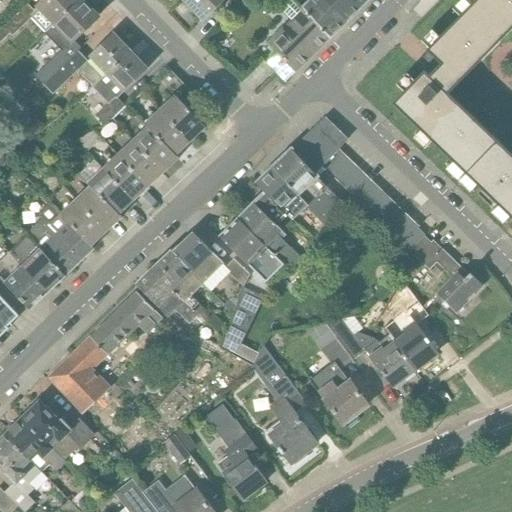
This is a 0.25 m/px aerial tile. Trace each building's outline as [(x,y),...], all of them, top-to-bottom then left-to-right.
[(43,36),(47,33),(80,0),(44,0),(36,8),(34,11),(26,3),(0,27),(0,44),(27,19),(43,36)] [(45,85),(76,53),(69,46),(99,17),(81,0),(80,0),(47,33),(63,49),(36,76),(45,85)] [(183,0),(203,20),(223,0),(183,0)] [(305,0),(300,6),(302,9),(330,39),(359,10),(349,0),(305,0)] [(349,0),(359,10),(369,0),(349,0)] [(511,156),(447,94),(511,27),(511,0),(476,0),(427,50),(441,63),(429,76),(424,71),(393,104),(511,217),(511,156)] [(330,39),(302,9),(282,29),(268,43),(277,53),(267,63),(285,83),(330,39)] [(99,81),(99,82),(131,51),(113,33),(84,61),(76,53),(45,85),(54,94),(79,70),(95,85),(99,81)] [(131,51),(99,82),(114,98),(97,115),(96,114),(84,125),(89,129),(100,119),(106,125),(125,106),(142,88),(136,81),(148,69),(131,51)] [(160,109),(191,143),(206,129),(174,95),(160,109)] [(176,157),(191,143),(160,109),(143,125),(146,128),(176,157)] [(322,167),(339,150),(342,147),(319,124),(293,148),(292,147),(290,149),(315,175),(322,167)] [(179,159),(176,157),(146,128),(132,141),(163,174),(179,159)] [(149,187),(163,174),(132,141),(118,154),(149,187)] [(304,196),(320,181),(315,175),(290,149),(273,165),(304,196)] [(348,158),(339,150),(322,167),(331,175),(348,158)] [(133,202),(149,187),(118,154),(102,169),(133,202)] [(357,167),(348,158),(331,175),(340,184),(357,167)] [(294,222),(308,209),(300,200),(304,196),(273,165),(255,184),(264,193),(286,214),(294,222)] [(366,175),(357,167),(340,184),(349,192),(366,175)] [(119,216),(133,202),(102,169),(87,183),(89,186),(119,216)] [(374,184),(366,175),(349,192),(358,201),(374,184)] [(383,193),(374,184),(358,201),(367,210),(383,193)] [(122,218),(119,216),(89,186),(75,199),(107,233),(122,218)] [(238,218),(285,265),(288,263),(295,270),(307,276),(313,269),(278,236),(282,231),(277,226),(285,218),(284,217),(286,214),(264,193),(238,218)] [(392,201),(383,193),(367,210),(376,218),(392,201)] [(91,247),(107,233),(75,199),(60,214),(91,247)] [(410,218),(392,201),(376,218),(388,230),(393,236),(410,218)] [(91,247),(60,214),(50,203),(40,213),(47,221),(41,227),(38,223),(27,234),(28,235),(27,236),(66,276),(94,249),(91,247)] [(267,284),(285,265),(238,218),(219,237),(267,284)] [(410,218),(393,236),(403,244),(419,227),(410,218)] [(420,228),(419,227),(403,244),(410,252),(425,236),(418,229),(420,228)] [(381,237),(383,238),(401,252),(406,256),(410,252),(403,244),(393,236),(388,230),(381,237)] [(208,289),(225,271),(224,270),(226,268),(223,264),(224,263),(193,233),(178,247),(173,252),(203,285),(208,289)] [(45,295),(66,276),(27,236),(7,254),(45,295)] [(154,268),(206,323),(207,324),(212,318),(198,305),(199,303),(192,296),(203,285),(173,252),(172,251),(154,268)] [(29,310),(45,295),(7,254),(0,261),(13,274),(6,281),(1,277),(0,277),(0,296),(12,309),(21,301),(29,310)] [(234,259),(226,268),(224,270),(225,271),(243,287),(250,274),(234,259)] [(195,332),(206,323),(154,268),(136,285),(168,318),(175,311),(195,332)] [(462,268),(451,278),(436,293),(457,314),(483,287),(470,274),(469,275),(462,268)] [(237,303),(233,315),(223,338),(241,345),(265,296),(244,286),(237,303)] [(50,378),(78,407),(86,413),(96,404),(112,388),(94,369),(110,353),(139,326),(147,334),(163,318),(136,292),(50,378)] [(0,336),(9,328),(4,323),(15,312),(12,309),(0,296),(0,336)] [(393,342),(415,370),(437,353),(414,322),(401,331),(403,334),(393,342)] [(354,360),(327,323),(304,328),(331,365),(310,381),(318,392),(317,392),(322,399),(323,399),(342,425),(344,423),(346,427),(358,418),(355,415),(368,405),(348,380),(342,370),(354,360)] [(393,387),(415,370),(393,342),(384,349),(382,346),(369,356),(393,387)] [(283,453),(284,453),(291,464),(317,444),(287,404),(300,394),(263,346),(261,349),(252,344),(243,362),(252,368),(277,401),(269,407),(281,424),(270,432),(280,446),(279,447),(283,453)] [(24,416),(66,460),(76,450),(78,452),(94,437),(78,420),(70,427),(61,418),(59,421),(39,401),(24,416)] [(64,462),(66,460),(24,416),(6,434),(42,473),(49,465),(56,472),(66,463),(64,462)] [(18,506),(18,507),(23,511),(26,511),(35,503),(28,496),(34,490),(29,485),(42,473),(6,434),(0,439),(0,465),(6,472),(4,475),(13,484),(4,493),(18,506)] [(179,465),(191,457),(188,453),(175,434),(163,443),(179,465)] [(229,467),(223,471),(244,499),(266,482),(246,455),(240,447),(224,459),(229,467)] [(129,511),(158,511),(133,478),(115,492),(129,511)] [(173,505),(178,511),(213,511),(195,488),(194,488),(188,480),(166,497),(173,505)] [(0,509),(2,511),(11,511),(18,506),(4,493),(3,493),(0,490),(0,509)] [(61,511),(81,511),(69,500),(59,509),(61,511)]
